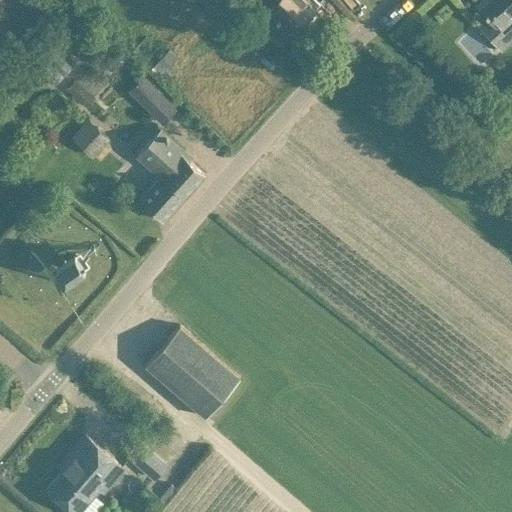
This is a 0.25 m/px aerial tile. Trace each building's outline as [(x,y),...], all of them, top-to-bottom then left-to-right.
[(276,0),(257,19),(266,28),(280,42),(315,8),(307,0),(276,0)] [(511,0),(481,0),(478,3),(486,12),(485,13),(487,16),(488,15),(502,29),(511,20),(511,0)] [(463,45),(488,71),(509,52),(484,25),(463,45)] [(170,79),(177,71),(170,65),(179,57),(170,49),(155,65),(152,68),(159,75),(162,71),(170,79)] [(162,120),(175,107),(142,75),(129,88),(162,120)] [(75,78),(66,88),(87,107),(97,97),(75,78)] [(108,137),(86,118),(72,135),(92,155),(108,137)] [(136,153),(160,175),(140,197),(164,219),(205,174),(182,152),(185,150),(161,128),(136,153)] [(74,256),(62,273),(79,285),(91,267),(74,256)] [(207,413),(238,374),(177,324),(145,365),(207,413)] [(47,487),(62,501),(75,511),(76,511),(99,485),(103,489),(111,479),(123,467),(89,437),(47,487)] [(128,454),(154,476),(166,463),(140,440),(128,454)]
